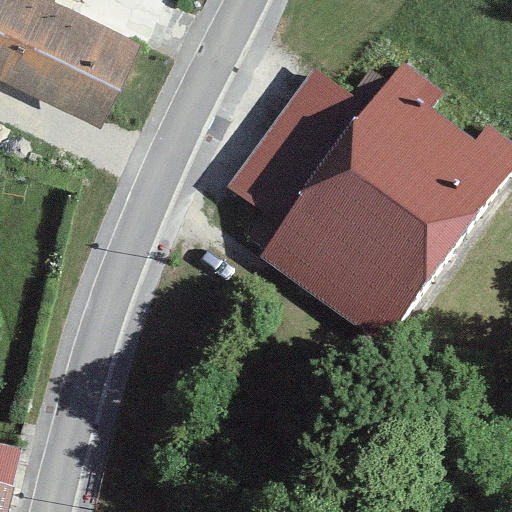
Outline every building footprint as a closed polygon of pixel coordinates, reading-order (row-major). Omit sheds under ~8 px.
[(52,0),(0,0),(0,59),(102,110),(136,42),(52,0)] [(370,122),(331,176),(453,264),(511,181),(511,147),(493,133),(476,155),(431,120),(446,99),(406,71),(391,91),(375,79),(354,107),(353,109),(370,122)] [(353,109),(354,107),(320,82),(236,195),(269,219),(271,216),(291,231),(331,176),(370,122),(353,109)] [(203,171),(232,190),(260,146),(231,127),(203,171)] [(269,219),(252,242),(274,257),(310,282),(325,262),(357,287),(343,305),(396,342),(453,264),(331,176),(291,231),(271,216),(269,219)] [(325,262),(310,282),(343,305),(357,287),(325,262)] [(0,511),(8,511),(20,460),(0,455),(0,511)]
